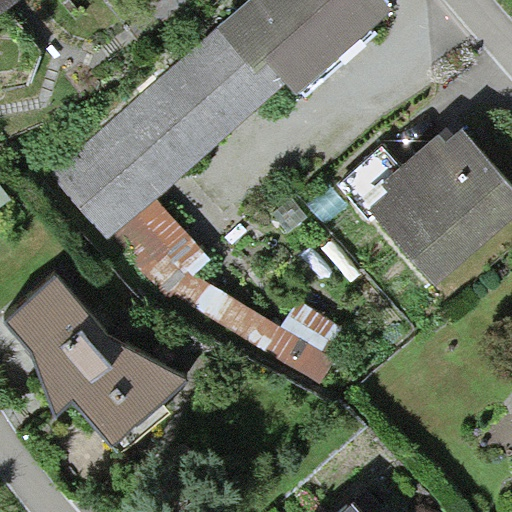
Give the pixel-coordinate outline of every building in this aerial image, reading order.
[(0,0),(0,11),(13,0),(0,0)] [(393,8),(386,0),(253,0),(223,26),(285,99),(393,8)] [(511,214),(511,183),(460,119),(403,165),(384,141),(344,174),(430,281),(511,214)] [(0,207),(12,201),(0,180),(0,207)] [(203,274),(222,237),(164,206),(134,263),(330,365),(340,346),(203,274)] [(114,332),(59,272),(11,316),(61,410),(76,401),(106,436),(189,375),(114,332)] [(359,511),(352,503),(340,511),(359,511)]
